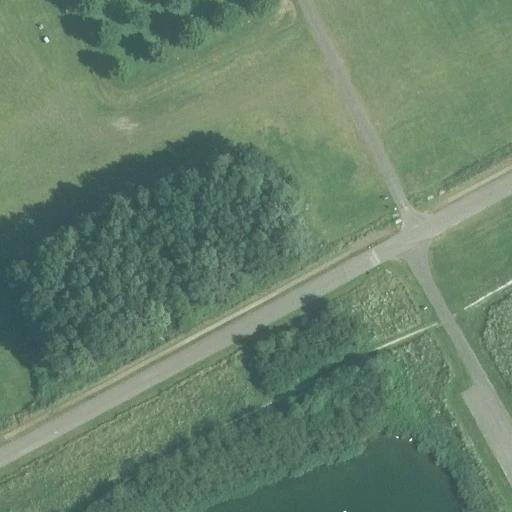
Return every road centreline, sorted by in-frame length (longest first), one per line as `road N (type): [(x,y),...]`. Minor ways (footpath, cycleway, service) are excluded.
road 1 (unclassified): [(0,460),(511,181)]
road 2 (track): [(415,233),(302,0)]
